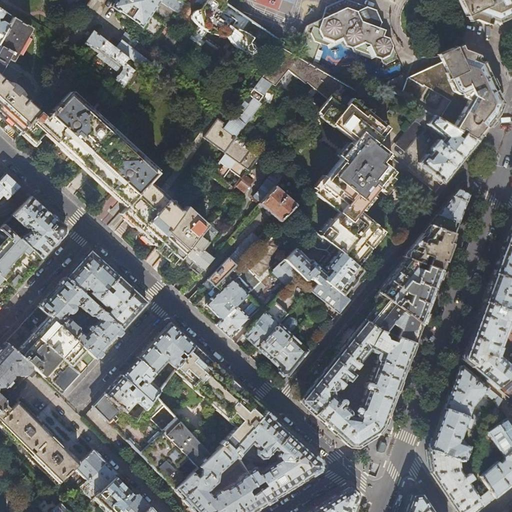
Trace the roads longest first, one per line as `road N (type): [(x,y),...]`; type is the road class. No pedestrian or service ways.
road 1 (tertiary): [(400,447),(511,148)]
road 2 (residential): [(166,300),(344,468)]
road 3 (unknown): [(55,182),(127,98),(192,41)]
road 4 (residential): [(64,411),(166,300)]
road 5 (residential): [(86,228),(0,323)]
